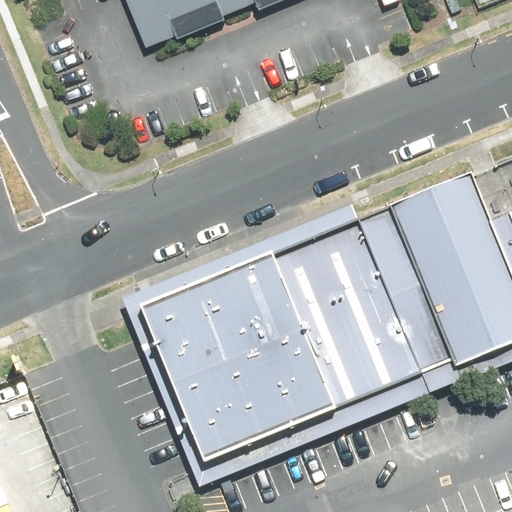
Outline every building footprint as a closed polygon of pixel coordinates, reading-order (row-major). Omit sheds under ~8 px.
[(136,0),(152,37),(161,58),(299,0),(136,0)] [(471,174),(362,220),(425,370),(458,356),(461,361),(511,340),(511,273),(490,222),(471,174)] [(278,255),(362,220),(355,199),(123,294),(135,322),(202,484),(511,356),(511,340),(461,361),(458,356),(425,370),(341,405),(210,458),(148,309),(278,255)] [(511,212),(490,222),(511,273),(511,212)] [(278,255),(341,405),(425,370),(362,220),(278,255)] [(278,255),(148,309),(210,458),(341,405),(278,255)]
